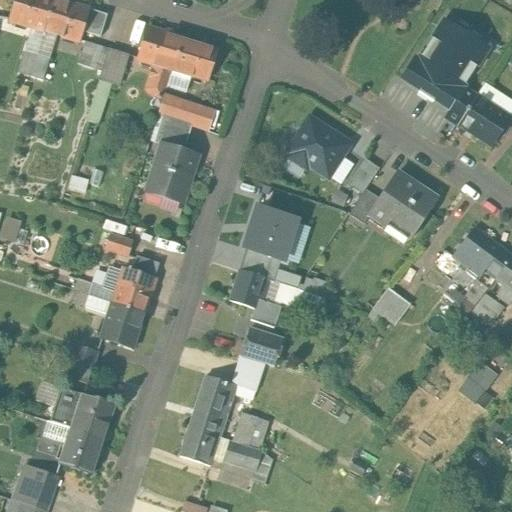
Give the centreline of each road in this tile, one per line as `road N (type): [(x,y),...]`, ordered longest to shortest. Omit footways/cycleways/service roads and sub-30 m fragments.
road 1 (residential): [(117,511),(270,39)]
road 2 (residential): [(270,39),(511,213)]
road 3 (residential): [(146,0),(270,39)]
